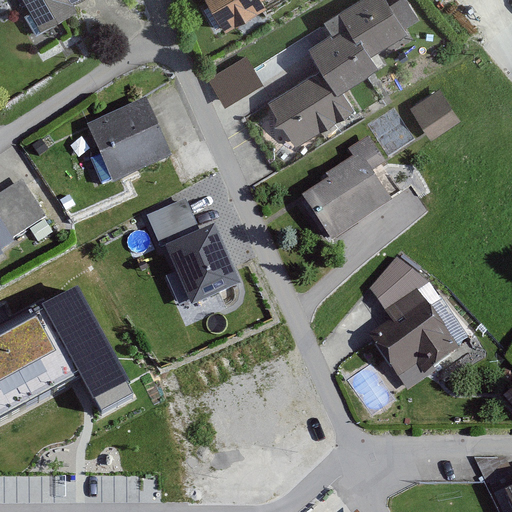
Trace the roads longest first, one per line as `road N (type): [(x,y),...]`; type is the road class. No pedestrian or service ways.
road 1 (residential): [(168,36),(365,459)]
road 2 (residential): [(168,36),(0,130)]
road 3 (residential): [(511,444),(412,444),(365,459)]
